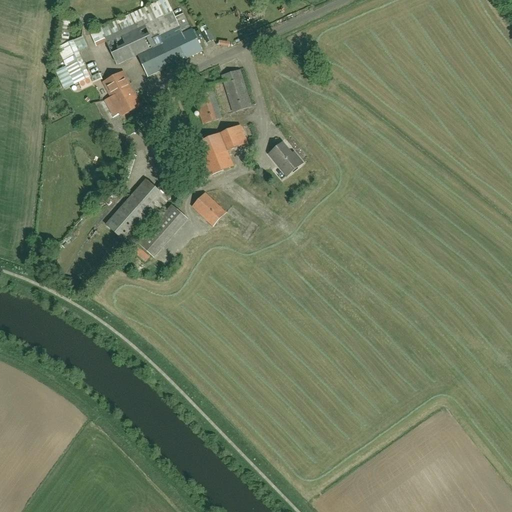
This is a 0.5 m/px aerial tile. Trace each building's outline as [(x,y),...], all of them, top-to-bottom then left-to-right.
[(198,41),(195,42),(184,14),(174,18),(166,0),(162,0),(90,34),(96,48),(106,44),(117,67),(139,57),(144,67),(143,67),(148,79),(204,53),(198,41)] [(57,49),(66,67),(56,71),(64,90),(74,85),(79,83),(83,91),(93,86),(90,78),(78,52),(86,49),(86,46),(82,38),(57,49)] [(222,77),(234,114),(252,108),(240,71),(222,77)] [(130,85),(128,81),(123,73),(104,84),(112,98),(105,102),(125,91),(124,88),(130,85)] [(123,117),(128,114),(142,106),(130,85),(124,88),(125,91),(105,102),(112,115),(119,110),(123,117)] [(192,92),(203,126),(222,120),(211,86),(192,92)] [(197,144),(210,177),(234,167),(228,152),(248,144),(241,126),(197,144)] [(167,199),(168,200),(169,202),(174,197),(182,189),(177,177),(176,178),(158,135),(145,140),(163,183),(161,184),(167,199)] [(283,145),(270,156),(287,177),(303,164),(298,158),(296,160),(283,145)] [(181,164),(192,190),(205,185),(195,159),(181,164)] [(168,200),(167,199),(145,180),(105,226),(128,246),(168,200)] [(227,214),(206,193),(191,208),(213,229),(227,214)] [(153,259),(187,220),(172,207),(138,245),(153,259)]
